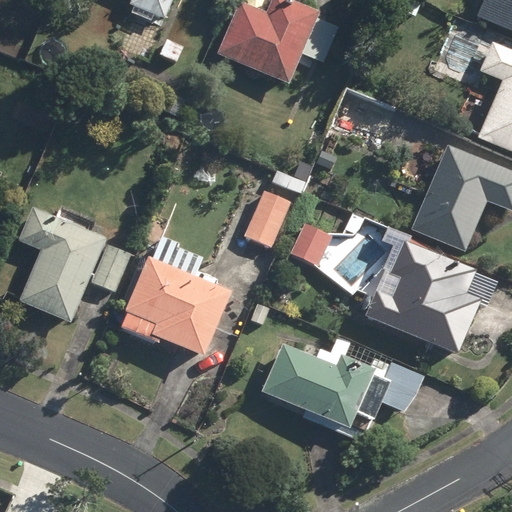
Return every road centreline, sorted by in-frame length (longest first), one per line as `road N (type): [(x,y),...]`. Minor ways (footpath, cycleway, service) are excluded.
road 1 (residential): [(0,417),(110,468),(174,511)]
road 2 (residential): [(511,447),(399,511)]
